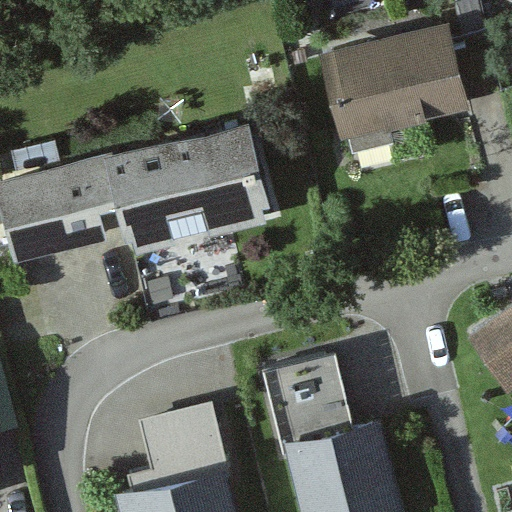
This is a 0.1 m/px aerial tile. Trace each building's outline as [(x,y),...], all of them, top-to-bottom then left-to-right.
[(453,16),(327,46),(345,125),(472,94),(471,90),(457,33),(453,16)] [(486,26),(457,33),(471,90),(500,83),(486,26)] [(270,56),(252,58),(255,76),(273,73),(270,56)] [(251,113),(104,150),(116,196),(125,233),(132,231),(136,247),(269,214),(262,183),(267,181),(251,113)] [(104,150),(88,154),(100,199),(116,196),(104,150)] [(88,154),(0,175),(0,183),(17,254),(108,232),(100,199),(88,154)] [(166,276),(147,281),(151,300),(170,296),(166,276)] [(511,299),(470,329),(509,387),(511,384),(511,299)] [(269,362),(286,431),(353,415),(337,346),(269,362)] [(141,413),(156,473),(228,457),(214,396),(141,413)] [(353,415),(286,431),(304,511),(404,511),(379,409),(353,415)] [(156,473),(120,481),(127,511),(240,511),(228,457),(156,473)]
